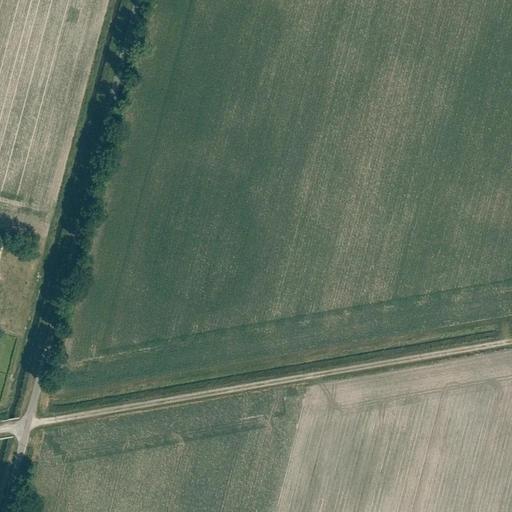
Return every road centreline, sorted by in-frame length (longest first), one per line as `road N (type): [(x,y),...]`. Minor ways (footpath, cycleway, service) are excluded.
road 1 (unclassified): [(2,511),(135,0)]
road 2 (track): [(26,419),(511,336)]
